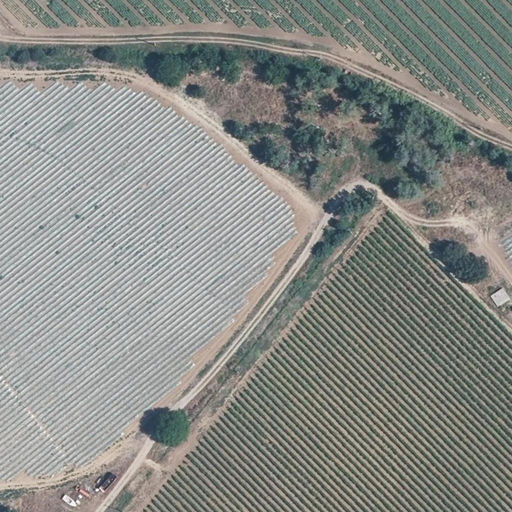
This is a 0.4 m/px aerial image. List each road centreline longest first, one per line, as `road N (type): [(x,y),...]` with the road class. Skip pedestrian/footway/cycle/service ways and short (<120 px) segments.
road 1 (track): [(98,511),(173,411),(258,317),(352,186),(367,185),(420,221),(466,222),(511,279)]
road 2 (track): [(511,148),(322,56),(193,40),(0,39)]
road 3 (track): [(398,210),(511,328)]
